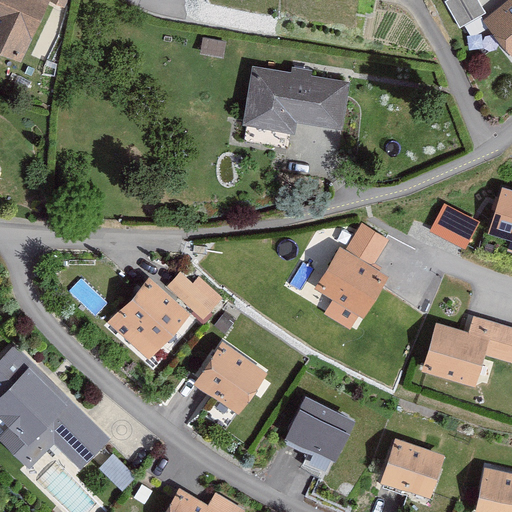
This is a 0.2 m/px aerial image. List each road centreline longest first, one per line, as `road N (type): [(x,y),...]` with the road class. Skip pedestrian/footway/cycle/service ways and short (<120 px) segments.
road 1 (residential): [(14,233),(22,286),(57,336),(195,450),(301,511)]
road 2 (residential): [(348,204),(424,179),(511,133)]
road 3 (residential): [(14,233),(189,233)]
